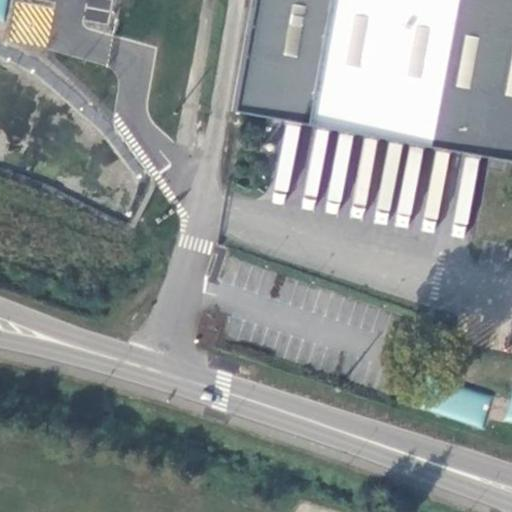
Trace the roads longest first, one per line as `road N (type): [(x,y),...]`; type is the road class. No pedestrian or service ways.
road 1 (unclassified): [(240,0),(203,230),(158,371)]
road 2 (unknown): [(206,208),(511,292)]
road 3 (secondary): [(158,371),(445,468)]
